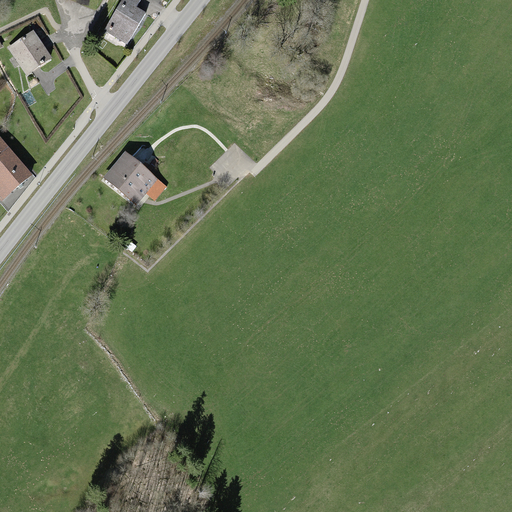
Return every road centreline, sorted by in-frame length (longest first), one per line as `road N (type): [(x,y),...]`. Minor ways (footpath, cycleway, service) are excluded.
road 1 (residential): [(256,171),(334,86),(365,0)]
road 2 (track): [(0,389),(87,260),(106,255),(130,265)]
road 3 (primary): [(108,115),(0,252)]
road 4 (primary): [(200,0),(108,115)]
road 5 (residential): [(57,0),(108,115)]
